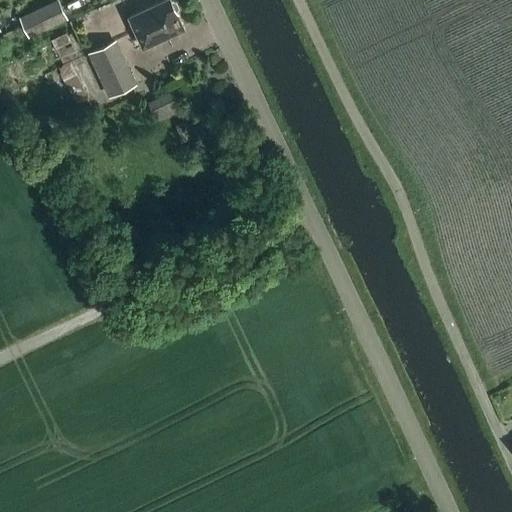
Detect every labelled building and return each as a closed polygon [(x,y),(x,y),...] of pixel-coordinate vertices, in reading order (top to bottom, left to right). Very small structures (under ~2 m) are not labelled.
[(162,0),(129,15),(144,46),(185,27),(177,10),(180,6),(177,0),(162,0)] [(54,7),(51,2),(21,16),(30,34),(66,17),(60,4),(54,7)] [(112,41),(90,52),(111,95),(132,85),(112,41)] [(58,68),(75,103),(89,96),(71,62),(58,68)] [(149,101),(157,120),(184,108),(176,89),(149,101)] [(189,139),(184,122),(177,124),(182,141),(189,139)]
